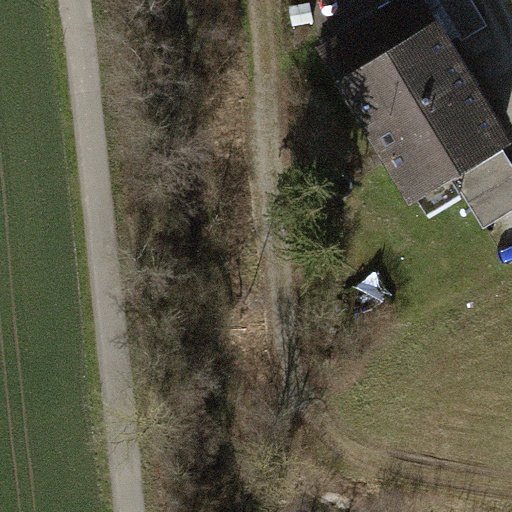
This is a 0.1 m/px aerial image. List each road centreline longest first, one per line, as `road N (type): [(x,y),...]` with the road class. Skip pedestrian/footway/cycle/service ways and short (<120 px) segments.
road 1 (track): [(261,0),(293,345),(329,429),(407,465),(511,479)]
road 2 (track): [(74,0),(130,511)]
